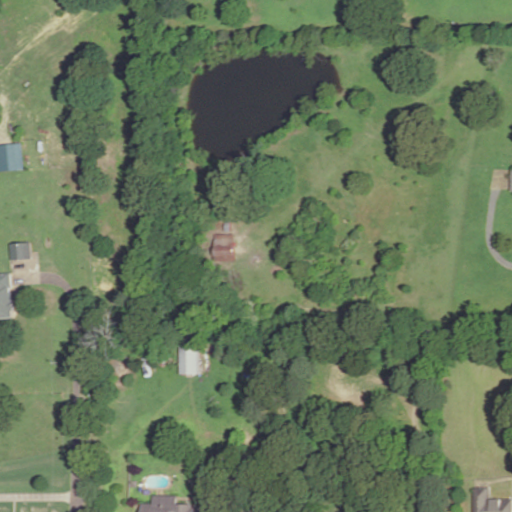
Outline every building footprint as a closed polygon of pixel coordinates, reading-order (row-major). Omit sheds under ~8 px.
[(0,143),(0,169),(24,169),(23,142),(0,143)] [(216,236),(216,262),(235,262),(235,236),(216,236)] [(12,244),(30,243),(32,259),(13,260),(12,244)] [(0,275),(0,318),(12,318),(12,311),(15,311),(15,302),(12,302),(11,275),(0,275)] [(323,292),(332,292),(332,302),(323,302),(323,292)] [(179,347),(198,347),(198,375),(179,374),(179,347)] [(492,500),(511,499),(511,511),(474,511),(474,489),(492,488),(492,500)] [(153,504),(154,496),(178,496),(178,501),(178,504),(186,504),(186,509),(207,509),(207,511),(141,511),(141,505),(141,504),(153,504)]
